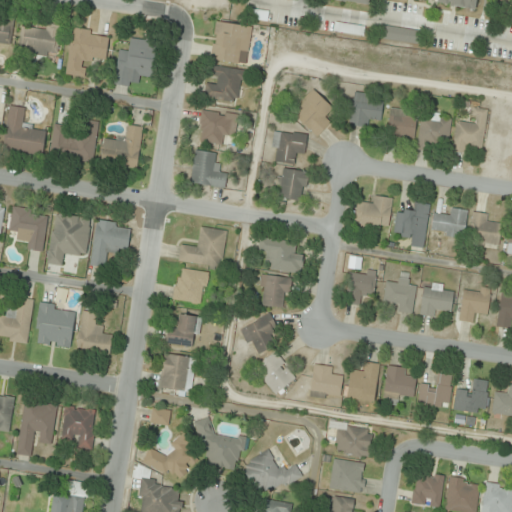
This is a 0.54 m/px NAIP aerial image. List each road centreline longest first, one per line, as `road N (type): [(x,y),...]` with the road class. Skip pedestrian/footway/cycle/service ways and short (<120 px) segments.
road 1 (residential): [(110,511),(182,20)]
road 2 (residential): [(0,178),(336,228)]
road 3 (residential): [(323,328),(511,357)]
road 4 (residential): [(323,328),(347,163)]
road 5 (residential): [(347,163),(511,191)]
road 6 (residential): [(0,369),(128,390)]
